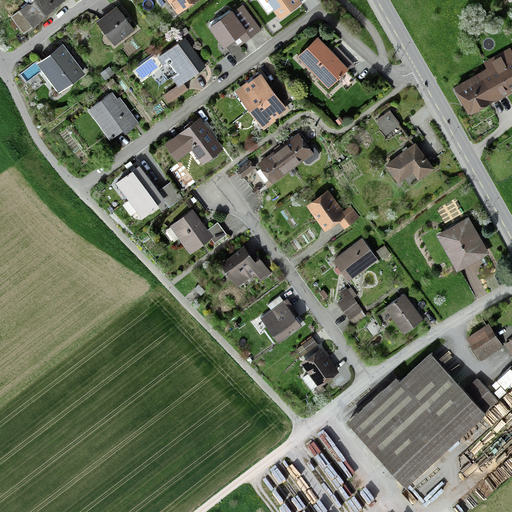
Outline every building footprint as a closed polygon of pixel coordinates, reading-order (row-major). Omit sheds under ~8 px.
[(24,0),(27,3),(10,15),(23,34),(50,15),(48,12),(63,0),(24,0)] [(167,0),(170,3),(168,5),(172,10),(174,8),(178,14),(195,0),(167,0)] [(280,18),(302,2),(302,1),(302,0),(259,0),(268,12),(273,9),(280,18)] [(262,29),(243,3),(233,10),(232,9),(208,26),(223,47),(226,45),(233,55),(242,48),(239,45),(262,29)] [(114,45),(135,29),(130,22),(132,20),(128,16),(126,18),(116,5),(96,20),(98,23),(95,25),(110,45),(113,43),(114,45)] [(179,39),(189,32),(185,26),(175,33),(179,39)] [(329,85),(352,63),(321,31),(298,53),(329,85)] [(184,82),(206,65),(185,37),(157,57),(177,84),(163,95),(169,103),(189,89),(184,82)] [(86,72),(63,42),(37,62),(36,62),(20,74),(27,82),(42,70),(59,93),(86,72)] [(511,48),(453,81),(471,113),(511,91),(511,48)] [(113,72),(109,66),(99,72),(103,78),(113,72)] [(248,108),(249,109),(275,90),(266,79),(261,72),(248,81),(247,80),(234,90),(237,93),(234,95),(245,110),(248,108)] [(268,77),(266,79),(275,90),(283,102),(294,94),(281,75),(272,82),(268,77)] [(283,102),(275,90),(249,109),(256,119),(252,122),(257,129),(261,126),(264,129),(276,119),(276,118),(288,109),(283,102)] [(125,132),(139,122),(120,96),(117,98),(112,91),(88,109),(109,139),(123,129),(125,132)] [(391,110),(378,119),(386,131),(399,122),(391,110)] [(202,164),(224,148),(217,139),(219,138),(206,120),(204,121),(200,116),(164,143),(177,160),(188,152),(198,164),(201,162),(202,164)] [(287,142),(279,149),(293,168),(303,160),(307,165),(321,155),(313,144),(310,147),(299,131),(286,141),(287,142)] [(403,178),(415,168),(423,177),(440,162),(417,135),(388,160),(403,178)] [(272,183),(293,168),(279,149),(271,155),(270,153),(257,163),(272,183)] [(240,167),(236,170),(242,177),(245,175),(255,168),(258,166),(252,158),(249,160),(247,157),(238,164),(240,167)] [(140,164),(116,181),(120,187),(111,193),(119,204),(127,197),(128,198),(152,181),(140,164)] [(174,175),(183,175),(183,167),(174,167),(174,175)] [(258,173),(255,168),(245,175),(248,180),(258,173)] [(267,185),(258,173),(248,180),(253,188),(251,189),(255,194),(267,185)] [(158,189),(152,181),(128,198),(129,200),(122,204),(130,215),(137,211),(141,216),(164,200),(169,208),(183,198),(171,180),(158,189)] [(325,229),(338,220),(344,228),(359,217),(350,204),(344,208),(327,186),(305,202),(325,229)] [(185,201),(189,207),(194,203),(197,201),(194,196),(192,198),(191,197),(185,201)] [(208,228),(192,208),(169,225),(170,226),(163,231),(164,233),(160,236),(165,244),(173,238),(174,240),(178,237),(190,253),(211,238),(215,243),(227,234),(217,221),(208,228)] [(459,266),(492,249),(471,209),(438,226),(459,266)] [(353,275),(381,254),(364,232),(336,253),(353,275)] [(258,253),(253,257),(244,245),(220,263),(237,286),(254,273),(260,281),(272,272),(258,253)] [(199,283),(194,288),(201,295),(206,290),(199,283)] [(338,302),(345,311),(356,303),(352,297),(356,294),(349,286),(340,293),(344,298),(338,302)] [(407,328),(427,313),(407,287),(387,302),(407,328)] [(279,342),(302,325),(295,316),(299,313),(287,297),(284,300),(280,295),(267,304),(271,309),(260,317),(279,342)] [(360,309),(356,303),(345,311),(350,317),(360,309)] [(480,360),(502,348),(488,324),(466,337),(480,360)] [(303,344),(297,348),(301,355),(307,351),(303,344)] [(311,389),(337,370),(322,348),(305,360),(312,369),(302,376),(311,389)] [(411,480),(499,399),(478,377),(467,387),(431,348),(404,373),(399,368),(349,414),(411,480)] [(511,369),(510,367),(498,379),(507,389),(511,384),(511,369)] [(511,486),(499,499),(508,509),(511,505),(511,486)]
